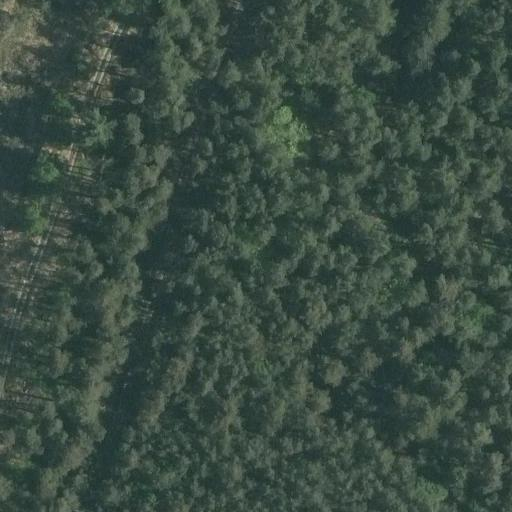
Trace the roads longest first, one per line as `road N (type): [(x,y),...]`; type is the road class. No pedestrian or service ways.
road 1 (track): [(256,0),(56,511)]
road 2 (track): [(0,339),(116,0)]
